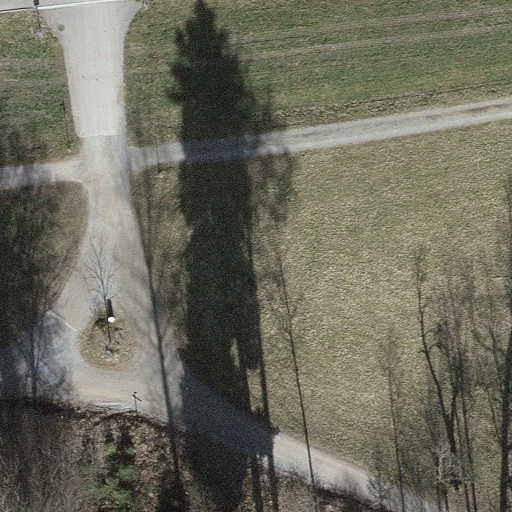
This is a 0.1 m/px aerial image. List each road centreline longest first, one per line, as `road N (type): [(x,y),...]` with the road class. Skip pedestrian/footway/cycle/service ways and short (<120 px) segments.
road 1 (track): [(111,224),(186,401),(254,440),(427,511)]
road 2 (track): [(111,224),(95,280),(60,337),(0,380)]
road 3 (track): [(7,379),(186,401)]
road 4 (track): [(83,0),(107,168)]
